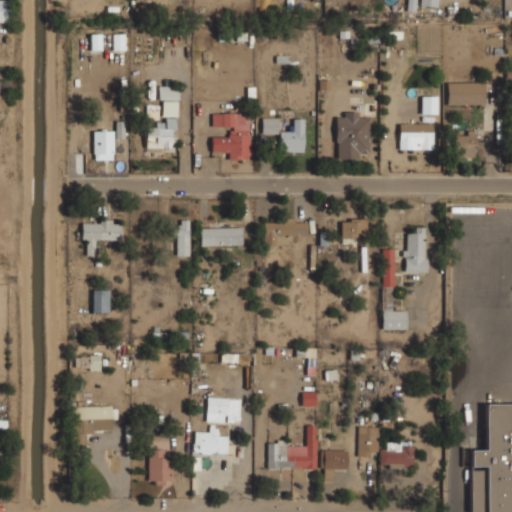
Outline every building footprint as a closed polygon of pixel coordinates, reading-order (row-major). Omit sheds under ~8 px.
[(415,0),(411,0),(406,0),(406,11),(415,11),(415,0)] [(446,82),(446,105),(485,104),(484,82),(446,82)] [(178,100),(177,86),(157,87),(158,100),(178,100)] [(420,114),(436,114),(436,96),(420,96),(420,114)] [(369,153),(368,117),(357,117),(357,111),(344,112),(344,116),(336,116),(336,159),(359,158),(359,153),(369,153)] [(211,113),(210,127),(228,127),(228,137),(211,137),(211,151),(228,151),(228,159),(248,159),(249,113),(211,113)] [(261,133),(277,134),(278,118),(261,117),(261,133)] [(303,152),(303,118),(292,118),(292,131),(279,131),(278,152),(303,152)] [(173,119),(155,120),(155,127),(145,127),(145,149),(174,148),(173,119)] [(124,121),(115,121),(115,138),(124,138),(124,121)] [(398,149),(432,150),(432,124),(399,123),(398,149)] [(113,160),(112,131),(93,131),(93,160),(113,160)] [(454,156),(476,156),(476,133),(454,133),(454,156)] [(366,220),(341,219),(340,242),(353,243),(353,238),(366,238),(366,220)] [(188,256),(189,220),(179,220),(179,228),(175,228),(174,256),(188,256)] [(292,244),(292,236),(307,235),(306,222),(294,222),(294,220),(263,220),(263,244),(292,244)] [(97,239),(120,240),(120,224),(112,224),(112,222),(81,222),(81,239),(86,239),(85,255),(97,256),(97,239)] [(200,246),(242,245),(242,227),(199,228),(200,246)] [(425,227),(415,227),(415,233),(406,233),(406,251),(404,251),(404,272),(424,272),(425,227)] [(382,286),(394,286),(393,248),(382,249),(382,286)] [(108,313),(108,290),(92,290),(91,312),(108,313)] [(382,329),(406,328),(406,310),(391,311),(391,301),(382,302),(382,329)] [(100,356),(75,355),(74,368),(100,369),(100,356)] [(301,406),(314,405),(314,392),(301,392),(301,406)] [(206,414),(227,415),(226,421),(239,422),(240,398),(206,397),(206,414)] [(111,406),(70,407),(71,447),(86,447),(85,431),(111,431),(111,406)] [(511,511),(511,408),(489,408),(489,456),(471,454),(471,511),(511,511)] [(267,468),(316,468),(316,425),(305,425),(305,446),(286,445),(286,441),(267,441),(267,468)] [(227,453),(227,436),(218,435),(218,426),(209,426),(209,432),(193,431),(193,452),(227,453)] [(377,454),(377,426),(358,426),(357,454),(377,454)] [(147,482),(170,482),(171,440),(147,440),(147,482)] [(413,443),(386,443),(385,449),(379,449),(379,464),(402,464),(402,467),(412,467),(413,443)] [(346,450),(320,450),(321,481),(333,481),(333,469),(346,468),(346,450)]
